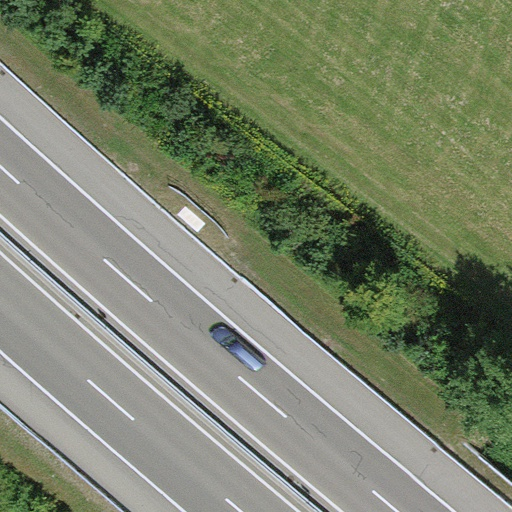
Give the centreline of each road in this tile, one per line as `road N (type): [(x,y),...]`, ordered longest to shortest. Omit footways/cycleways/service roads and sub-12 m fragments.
road 1 (motorway): [(401,511),(0,165)]
road 2 (motorway): [(0,299),(243,511)]
